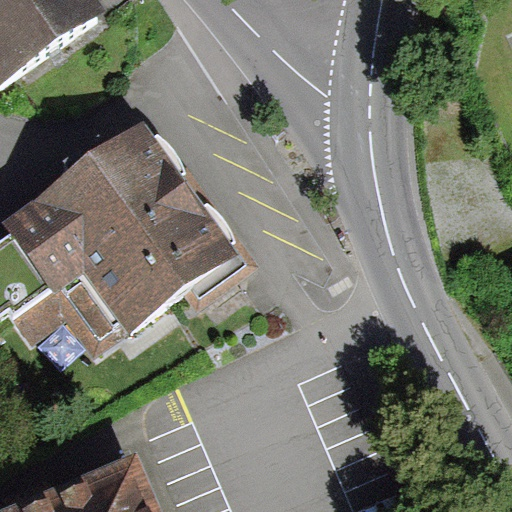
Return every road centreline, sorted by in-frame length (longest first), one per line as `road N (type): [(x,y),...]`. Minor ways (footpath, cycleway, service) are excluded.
road 1 (tertiary): [(369,96),(394,252),(511,495)]
road 2 (residential): [(224,0),(314,84),(369,96)]
